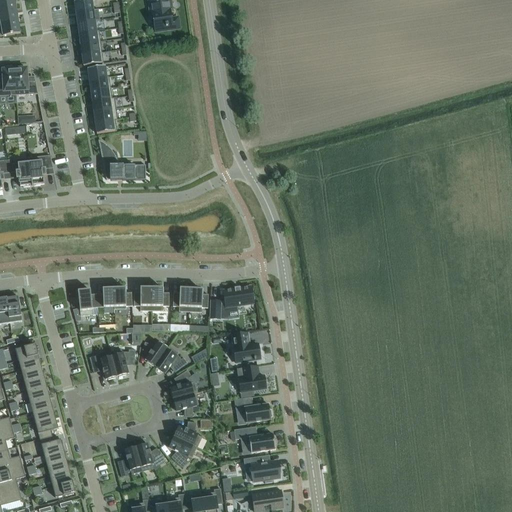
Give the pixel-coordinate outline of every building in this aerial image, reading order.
[(14,0),(12,0),(0,2),(0,13),(16,11),(14,0)] [(93,11),(91,0),(76,0),(77,2),(74,2),(75,13),(93,11)] [(148,0),(150,13),(152,12),(155,32),(178,28),(177,19),(170,20),(168,3),(170,3),(169,0),(148,0)] [(0,25),(18,22),(16,11),(0,13),(0,25)] [(95,21),(93,11),(75,13),(77,24),(95,21)] [(96,32),(95,21),(77,24),(78,35),(96,32)] [(18,22),(0,25),(0,37),(20,34),(18,22)] [(99,31),(96,32),(78,35),(80,46),(100,43),(99,31)] [(102,54),(100,43),(80,46),(81,56),(102,54)] [(103,64),(102,54),(81,56),(83,67),(103,64)] [(87,70),(89,81),(106,78),(105,67),(87,70)] [(0,97),(16,96),(14,68),(5,69),(5,71),(3,71),(3,70),(2,71),(3,84),(0,84),(0,97)] [(27,83),(27,78),(26,69),(23,69),(23,68),(14,68),(16,96),(37,95),(35,82),(27,83)] [(109,78),(106,78),(89,81),(90,91),(110,89),(109,78)] [(112,99),(110,89),(90,91),(92,102),(112,99)] [(114,99),(112,99),(92,102),(93,113),(116,110),(114,99)] [(46,105),(48,120),(62,119),(60,104),(46,105)] [(117,121),(116,110),(93,113),(95,124),(115,121),(117,121)] [(117,132),(115,121),(95,124),(96,135),(117,132)] [(65,138),(54,139),(55,152),(67,151),(65,138)] [(45,142),(23,141),(23,151),(45,152),(45,142)] [(145,181),(145,166),(118,166),(117,164),(118,163),(116,153),(113,154),(111,151),(110,149),(108,147),(106,146),(104,144),(101,143),(98,141),(101,154),(104,153),(107,169),(104,169),(106,181),(110,180),(110,182),(145,181)] [(50,157),(29,159),(32,187),(44,186),(43,178),(46,178),(45,170),(53,169),(50,157)] [(32,187),(29,159),(7,161),(9,174),(15,173),(16,180),(19,180),(20,188),(22,187),(22,188),(32,187)] [(3,175),(9,174),(7,161),(0,162),(0,190),(2,191),(1,183),(4,182),(3,175)] [(221,302),(210,302),(209,320),(220,320),(221,316),(228,315),(228,312),(237,311),(237,307),(253,304),(251,287),(240,289),(239,288),(234,289),(234,290),(223,291),(225,304),(221,305),(221,302)] [(114,308),(114,289),(102,290),(102,295),(96,295),(97,309),(103,308),(114,308)] [(125,289),(114,289),(114,308),(114,310),(126,310),(126,307),(132,307),(131,294),(125,294),(125,289)] [(151,312),(151,289),(140,289),(140,294),(134,294),(134,307),(140,307),(140,312),(151,312)] [(163,289),(151,289),(151,312),(162,312),(162,307),(169,307),(169,294),(163,294),(163,289)] [(190,313),(191,290),(179,289),(179,294),(173,294),(173,307),(179,308),(178,313),(190,313)] [(202,290),(191,290),(190,313),(201,314),(201,309),(207,309),(208,295),(202,295),(202,290)] [(97,309),(96,295),(90,296),(90,291),(77,292),(80,317),(92,316),(92,309),(97,309)] [(21,322),(18,297),(6,299),(10,324),(21,322)] [(0,325),(10,324),(6,299),(0,299),(0,325)] [(133,334),(132,334),(132,346),(140,346),(141,334),(133,334)] [(236,364),(259,360),(257,345),(248,346),(247,335),(232,337),(236,364)] [(153,366),(155,367),(168,348),(159,342),(155,347),(144,343),(142,351),(151,353),(145,361),(147,362),(146,363),(153,367),(153,366)] [(35,345),(15,351),(18,362),(38,356),(35,345)] [(168,348),(155,367),(156,368),(156,369),(162,373),(164,374),(169,366),(175,373),(187,364),(183,359),(181,360),(177,355),(178,353),(169,346),(168,348)] [(121,350),(110,353),(117,377),(118,377),(119,378),(126,376),(126,375),(128,374),(125,366),(134,366),(135,351),(128,350),(128,353),(122,352),(121,350)] [(117,377),(110,353),(99,356),(101,364),(91,366),(93,374),(103,371),(106,380),(108,380),(108,381),(115,379),(115,378),(117,377)] [(198,367),(213,362),(210,354),(195,359),(198,367)] [(41,367),(38,356),(18,362),(21,372),(41,367)] [(43,377),(41,367),(21,372),(24,382),(43,377)] [(257,367),(237,370),(239,380),(238,380),(240,394),(241,394),(241,398),(253,396),(252,392),(266,390),(264,377),(259,377),(257,367)] [(191,377),(187,371),(174,379),(179,387),(170,389),(171,391),(170,392),(172,399),(173,399),(173,400),(195,394),(195,395),(197,394),(194,383),(192,383),(188,378),(191,377)] [(46,387),(43,377),(24,382),(26,392),(46,387)] [(49,398),(46,387),(26,392),(29,403),(49,398)] [(198,405),(195,395),(195,394),(173,400),(174,402),(173,402),(175,410),(175,409),(176,411),(185,409),(184,418),(192,418),(192,410),(198,410),(198,406),(198,405)] [(52,408),(49,398),(29,403),(32,414),(52,408)] [(271,411),(271,409),(269,409),(268,405),(252,407),(251,398),(234,401),(235,411),(240,410),(241,417),(245,416),(246,424),(270,421),(270,418),(272,418),(271,411)] [(55,419),(52,408),(32,414),(35,424),(55,419)] [(0,431),(12,429),(9,420),(9,418),(0,420),(0,431)] [(58,430),(55,419),(35,424),(39,440),(52,437),(50,432),(58,430)] [(201,438),(194,435),(195,424),(188,423),(187,432),(179,428),(178,430),(177,429),(174,436),(175,437),(174,438),(196,449),(201,438)] [(275,450),(272,435),(257,437),(255,428),(234,431),(235,441),(245,439),(246,446),(249,446),(251,454),(275,450)] [(5,441),(15,439),(12,429),(0,431),(0,452),(8,451),(5,441)] [(53,442),(52,437),(39,440),(44,457),(63,451),(61,440),(53,442)] [(196,449),(174,438),(173,440),(172,439),(169,446),(170,447),(169,448),(177,452),(171,459),(182,469),(187,464),(185,462),(189,458),(192,459),(196,449)] [(137,447),(137,448),(136,449),(142,473),(153,470),(153,467),(158,464),(159,466),(165,462),(157,449),(149,454),(147,446),(145,446),(145,445),(137,447)] [(142,473),(136,449),(134,449),(134,448),(126,450),(127,451),(125,451),(127,461),(117,463),(121,478),(127,476),(127,474),(130,473),(131,476),(142,473)] [(0,473),(22,467),(19,457),(10,459),(8,451),(0,452),(0,473)] [(66,462),(63,451),(44,457),(46,467),(66,462)] [(273,480),(279,479),(276,463),(264,464),(263,457),(243,460),(244,468),(251,467),(253,483),(264,481),(264,484),(273,483),(273,482),(273,480)] [(69,472),(66,462),(46,467),(49,477),(69,472)] [(16,480),(25,478),(22,467),(0,473),(0,488),(21,501),(16,480)] [(72,482),(69,472),(49,477),(52,488),(72,482)] [(75,493),(72,482),(52,488),(55,499),(75,493)] [(126,490),(127,496),(135,493),(133,487),(126,490)] [(21,501),(0,488),(0,511),(1,511),(0,507),(21,501)] [(217,511),(216,506),(222,505),(220,490),(213,491),(214,493),(202,495),(204,511),(217,511)] [(247,498),(246,491),(232,493),(234,500),(247,498)] [(283,508),(281,491),(280,491),(280,492),(267,494),(267,493),(251,495),(253,511),(254,511),(253,511),(259,511),(264,511),(263,507),(270,506),(271,510),(283,508)] [(186,510),(185,503),(186,503),(184,495),(178,496),(178,498),(167,500),(166,500),(167,502),(168,511),(180,511),(186,510)] [(204,511),(202,495),(190,497),(191,502),(186,503),(185,503),(186,510),(192,509),(192,511),(204,511)] [(150,511),(150,508),(149,499),(148,499),(142,500),(142,503),(131,505),(131,511),(150,511)] [(168,511),(167,502),(155,504),(156,507),(150,508),(150,511),(168,511)]
